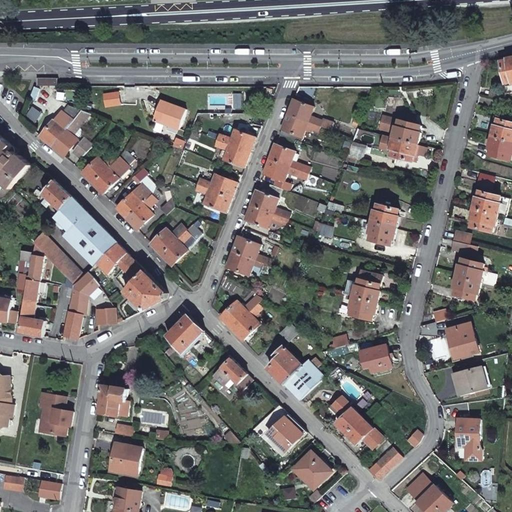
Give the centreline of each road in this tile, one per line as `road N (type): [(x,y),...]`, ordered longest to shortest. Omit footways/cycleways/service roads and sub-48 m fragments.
road 1 (residential): [(371,486),(432,442),(437,427),(416,373),(411,321),(474,79),(474,52)]
road 2 (secondary): [(0,23),(377,0)]
road 3 (residential): [(0,110),(189,300)]
road 4 (residential): [(198,309),(293,72)]
road 5 (residential): [(45,56),(78,70),(293,72)]
road 6 (residential): [(293,60),(45,56)]
road 7 (residential): [(198,309),(371,486)]
road 8 (residential): [(293,72),(416,72),(474,52)]
road 9 (residential): [(474,52),(293,60)]
road 10 (residential): [(70,511),(94,353)]
